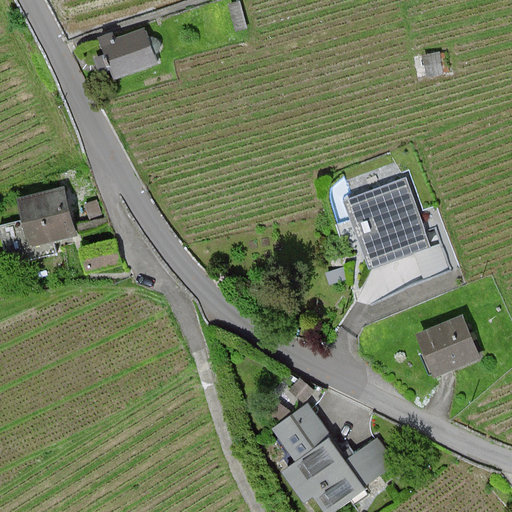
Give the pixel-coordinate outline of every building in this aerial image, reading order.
[(238,1),(229,5),(237,32),(248,29),(238,1)] [(103,42),(113,78),(156,64),(154,54),(160,49),(159,40),(153,35),(145,35),(144,28),(103,42)] [(443,52),(422,55),(427,76),(450,72),(443,52)] [(403,176),(340,198),(367,268),(427,248),(403,176)] [(31,243),(73,234),(64,192),(21,201),(31,243)] [(115,239),(81,249),(86,272),(122,263),(115,239)] [(461,319),(419,335),(434,376),(477,360),(461,319)] [(311,406),(274,430),(292,458),(273,470),(298,501),(312,491),(327,511),(329,511),(392,462),(374,436),(342,454),(311,406)]
